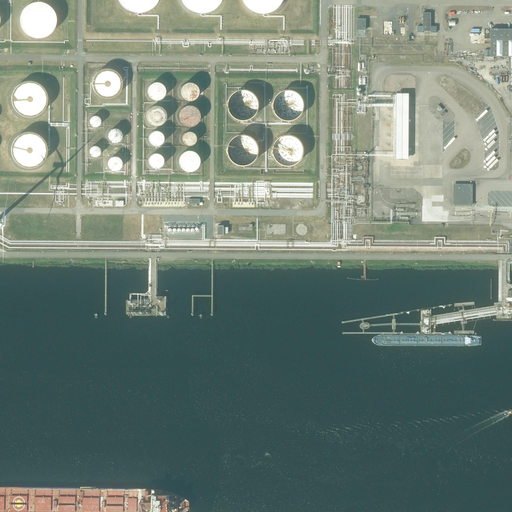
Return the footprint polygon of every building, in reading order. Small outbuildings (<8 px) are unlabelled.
[(118,0),(119,1),(120,3),(120,4),(121,5),(122,5),(123,6),(124,8),(125,8),(126,9),(127,10),(128,10),(129,11),(130,11),(131,12),(132,12),(134,12),(135,13),(137,13),(138,13),(139,13),(140,13),(142,12),(144,12),(145,12),(146,11),(147,11),(148,10),(149,10),(150,9),(151,8),(152,7),(153,6),(154,6),(155,5),(155,4),(156,3),(156,2),(157,1),(157,0),(118,0)] [(181,0),(182,1),(182,2),(183,3),(183,4),(184,5),(185,6),(186,7),(187,8),(188,9),(189,9),(190,10),(191,11),(192,11),(194,12),(195,12),(196,13),(197,13),(198,13),(199,13),(200,13),(202,13),(203,13),(204,13),(205,13),(206,12),(207,12),(208,12),(209,11),(211,11),(212,10),(213,10),(214,9),(214,8),(215,8),(217,6),(217,5),(218,5),(219,3),(220,2),(220,1),(220,0),(181,0)] [(243,0),(244,1),(245,2),(245,3),(246,4),(246,5),(247,6),(248,6),(249,7),(250,8),(251,9),(252,10),(253,10),(254,11),(255,12),(256,12),(257,12),(259,13),(260,13),(261,13),(262,13),(263,14),(265,14),(266,13),(267,13),(269,13),(270,13),(271,12),(272,12),(273,11),(274,11),(275,10),(276,10),(277,9),(278,8),(279,7),(280,6),(281,5),(281,4),(282,3),(283,2),(283,1),(283,0),(243,0)] [(56,25),(56,24),(56,23),(56,22),(56,21),(56,19),(56,18),(56,17),(56,16),(55,15),(55,14),(55,13),(54,12),(54,11),(53,10),(53,9),(52,9),(52,8),(51,7),(50,6),(49,6),(48,5),(46,4),(46,3),(45,3),(43,3),(42,2),(41,2),(40,2),(39,2),(38,2),(37,2),(36,2),(34,2),(33,2),(32,3),(31,3),(30,4),(29,4),(28,5),(27,6),(26,7),(25,8),(24,8),(23,10),(23,11),(22,11),(22,12),(21,13),(21,14),(21,15),(20,16),(20,17),(20,19),(20,20),(20,21),(20,22),(20,23),(21,25),(21,26),(21,27),(22,28),(23,29),(23,30),(24,31),(25,32),(26,33),(27,34),(28,35),(29,35),(30,36),(31,36),(32,37),(34,37),(35,38),(37,38),(39,38),(40,38),(41,38),(42,38),(43,37),(44,37),(45,36),(47,36),(48,35),(49,34),(50,34),(50,33),(51,32),(52,31),(53,30),(54,29),(54,28),(55,27),(55,26),(56,25)] [(431,31),(431,13),(423,13),(423,31),(431,31)] [(366,37),(366,19),(357,19),(356,37),(366,37)] [(511,29),(491,29),(490,50),(490,55),(490,56),(511,56),(511,29)] [(121,81),(121,80),(121,79),(121,78),(120,77),(119,75),(118,74),(117,73),(116,72),(115,71),(114,70),(112,70),(111,69),(110,69),(109,69),(107,68),(106,69),(104,69),(103,69),(101,69),(100,70),(99,71),(98,71),(97,72),(96,73),(95,74),(94,76),(93,76),(93,78),(92,79),(92,80),(92,81),(92,82),(92,83),(92,84),(92,85),(92,86),(92,87),(92,88),(93,89),(93,90),(94,91),(94,92),(95,93),(96,94),(97,95),(98,96),(99,96),(100,97),(101,97),(103,98),(104,98),(105,98),(106,98),(107,98),(108,98),(109,98),(110,98),(112,97),(113,97),(114,96),(115,96),(116,95),(117,94),(118,93),(119,92),(120,91),(120,90),(121,89),(121,88),(121,87),(121,86),(122,85),(122,84),(122,83),(122,82),(121,82),(121,81)] [(46,105),(46,104),(47,104),(47,102),(47,101),(47,100),(47,99),(47,98),(47,97),(47,95),(47,94),(47,93),(46,93),(46,92),(46,91),(45,90),(45,89),(44,89),(44,88),(43,86),(41,85),(40,84),(38,83),(37,83),(36,82),(35,82),(34,81),(33,81),(31,81),(30,81),(29,81),(27,81),(26,81),(25,81),(24,81),(23,82),(22,82),(21,83),(20,83),(19,84),(18,85),(17,85),(16,86),(15,87),(15,88),(14,89),(13,90),(13,91),(12,92),(12,93),(12,94),(12,95),(11,96),(11,97),(11,98),(11,99),(11,100),(11,101),(11,102),(12,103),(12,104),(12,105),(13,106),(13,107),(13,108),(14,108),(14,109),(15,109),(16,111),(17,112),(18,113),(20,114),(21,115),(22,115),(23,116),(24,116),(26,116),(27,117),(29,117),(31,117),(32,117),(34,116),(35,116),(36,115),(37,115),(39,114),(40,114),(40,113),(41,113),(41,112),(42,111),(43,110),(44,109),(45,108),(45,107),(46,106),(46,105)] [(165,88),(164,87),(164,86),(163,86),(163,85),(162,84),(161,84),(161,83),(160,83),(159,83),(158,82),(157,82),(156,82),(155,82),(154,82),(153,83),(152,83),(151,84),(150,85),(149,85),(149,86),(148,87),(148,88),(147,89),(147,90),(147,91),(147,92),(147,93),(148,94),(148,95),(148,96),(149,96),(149,97),(150,97),(150,98),(151,99),(152,99),(153,99),(153,100),(154,100),(155,100),(156,100),(157,100),(158,100),(159,100),(160,99),(161,99),(162,98),(163,98),(163,97),(164,96),(164,95),(165,94),(165,93),(165,91),(165,90),(165,89),(165,88)] [(185,100),(186,100),(187,101),(188,101),(189,101),(190,101),(191,101),(192,100),(193,100),(194,100),(195,99),(196,98),(196,97),(197,97),(197,96),(197,95),(198,95),(198,94),(198,93),(198,92),(198,91),(198,90),(198,89),(197,88),(197,87),(196,86),(195,85),(194,84),(193,84),(192,83),(191,83),(190,83),(188,83),(187,83),(186,83),(185,84),(184,84),(183,85),(182,86),(182,87),(181,87),(181,88),(181,89),(180,89),(180,90),(180,91),(180,92),(180,93),(180,94),(181,95),(181,96),(181,97),(182,97),(182,98),(183,99),(184,99),(185,100)] [(255,94),(253,93),(252,92),(252,91),(251,91),(249,91),(248,90),(247,90),(246,90),(245,90),(243,90),(242,90),(241,90),(240,90),(239,91),(238,91),(237,92),(236,93),(235,93),(234,94),(233,95),(233,96),(232,96),(232,97),(231,99),(231,100),(230,100),(230,101),(230,102),(230,103),(229,104),(229,105),(229,106),(230,108),(230,109),(230,110),(230,111),(231,112),(232,113),(232,114),(233,115),(234,116),(235,117),(236,118),(237,119),(238,119),(239,120),(240,120),(241,120),(243,120),(244,120),(245,121),(246,121),(247,120),(248,120),(249,120),(250,120),(251,119),(252,119),(253,118),(254,117),(255,117),(256,116),(256,115),(257,114),(258,113),(258,112),(259,112),(259,111),(259,110),(260,109),(260,108),(260,107),(260,106),(260,105),(260,104),(260,103),(260,102),(259,101),(259,100),(259,99),(258,98),(258,97),(257,96),(256,95),(255,94)] [(304,100),(304,99),(303,98),(302,97),(302,96),(301,95),(300,94),(299,93),(298,92),(297,92),(295,91),(294,91),(293,90),(291,90),(290,90),(288,90),(287,90),(286,91),(284,91),(283,92),(282,92),(281,93),(280,94),(279,94),(278,96),(277,97),(276,98),(276,99),(275,100),(275,101),(275,102),(275,103),(275,104),(274,105),(274,106),(275,107),(275,108),(275,109),(275,110),(276,111),(276,112),(276,113),(277,114),(278,115),(279,116),(279,117),(280,117),(280,118),(281,118),(282,119),(283,119),(284,120),(285,120),(286,120),(288,121),(289,121),(291,121),(292,121),(293,121),(294,120),(295,120),(296,120),(297,119),(298,119),(298,118),(300,117),(301,116),(302,115),(303,114),(303,113),(304,112),(304,111),(304,110),(305,109),(305,108),(305,107),(305,106),(305,105),(305,104),(305,103),(305,102),(304,101),(304,100)] [(408,159),(409,93),(396,93),(396,159),(408,159)] [(183,124),(184,125),(185,126),(186,126),(187,126),(188,126),(189,126),(190,126),(191,126),(192,126),(193,126),(194,125),(195,125),(195,124),(196,124),(197,123),(197,122),(198,122),(198,121),(199,120),(199,119),(199,118),(200,117),(200,116),(200,115),(200,114),(199,114),(199,113),(199,112),(199,111),(198,111),(198,110),(197,110),(197,109),(196,108),(195,107),(194,106),(193,106),(192,106),(191,105),(190,105),(189,105),(187,105),(186,106),(185,106),(184,107),(183,107),(183,108),(182,108),(181,109),(181,110),(180,111),(179,112),(179,113),(179,114),(179,115),(178,116),(179,116),(179,117),(179,118),(179,119),(179,120),(180,120),(180,121),(181,122),(181,123),(182,124),(183,124)] [(150,124),(151,125),(152,125),(153,125),(154,125),(154,126),(156,126),(157,126),(158,126),(159,125),(160,125),(161,124),(162,124),(162,123),(163,123),(164,122),(164,121),(165,120),(165,119),(166,118),(166,117),(166,116),(166,115),(166,114),(166,113),(165,113),(165,112),(165,111),(164,110),(163,109),(162,108),(161,107),(160,107),(159,106),(157,106),(156,106),(155,106),(154,106),(152,106),(151,107),(150,108),(149,108),(148,109),(148,110),(147,111),(147,112),(146,113),(146,114),(146,115),(146,116),(146,117),(146,118),(147,119),(147,120),(148,121),(148,122),(149,123),(150,124)] [(91,125),(91,126),(92,126),(93,126),(93,127),(94,127),(95,127),(96,127),(97,126),(98,126),(99,125),(100,124),(100,123),(100,122),(100,121),(100,120),(100,119),(100,118),(99,118),(99,117),(98,117),(98,116),(97,116),(96,116),(95,116),(94,116),(93,116),(92,116),(92,117),(91,117),(90,118),(90,119),(90,120),(89,120),(89,121),(89,122),(89,123),(90,123),(90,124),(90,125),(91,125)] [(122,136),(122,135),(122,134),(121,133),(121,132),(120,131),(119,130),(118,129),(117,129),(116,129),(115,129),(114,129),(113,129),(112,129),(111,129),(111,130),(110,130),(109,131),(109,132),(108,133),(108,134),(108,135),(108,136),(108,137),(108,138),(108,139),(109,139),(109,140),(110,141),(111,141),(112,142),(113,142),(114,143),(115,143),(116,142),(117,142),(118,142),(119,141),(120,141),(120,140),(121,140),(121,139),(121,138),(122,137),(122,136)] [(163,137),(163,136),(163,135),(162,134),(161,133),(161,132),(160,132),(159,132),(159,131),(158,131),(157,131),(156,131),(155,131),(154,131),(153,131),(152,132),(151,132),(151,133),(150,133),(150,134),(149,135),(149,136),(148,137),(148,138),(148,139),(148,140),(149,140),(149,141),(149,142),(150,142),(150,143),(151,144),(152,145),(153,145),(154,146),(155,146),(156,146),(157,146),(158,145),(159,145),(160,145),(161,144),(161,143),(162,143),(162,142),(163,141),(163,140),(163,139),(163,138),(163,137)] [(47,149),(47,148),(47,147),(47,146),(46,145),(46,144),(46,143),(45,142),(45,141),(44,140),(44,139),(43,138),(42,137),(41,137),(41,136),(40,136),(39,135),(38,134),(37,134),(36,133),(35,133),(33,132),(31,132),(30,132),(28,132),(27,132),(26,132),(25,132),(23,133),(21,133),(20,134),(19,135),(18,135),(17,136),(16,137),(15,138),(14,140),(13,141),(12,142),(12,143),(12,144),(11,146),(11,147),(11,148),(11,149),(11,150),(11,151),(11,152),(11,153),(12,155),(12,156),(12,157),(13,158),(13,159),(14,160),(15,162),(16,162),(17,163),(18,164),(19,165),(20,165),(21,166),(22,166),(23,167),(24,167),(25,167),(27,168),(28,168),(30,168),(31,168),(32,167),(34,167),(35,167),(36,166),(37,166),(38,165),(39,165),(40,164),(41,163),(43,161),(44,160),(44,159),(45,158),(45,157),(46,156),(46,155),(46,154),(47,153),(47,152),(47,150),(47,149)] [(185,145),(186,145),(187,145),(188,146),(189,146),(190,146),(191,145),(192,145),(193,144),(194,144),(194,143),(195,142),(195,141),(196,140),(196,139),(196,138),(196,137),(195,136),(195,135),(194,134),(193,133),(192,132),(191,132),(190,132),(189,132),(188,132),(187,132),(186,132),(185,133),(184,134),(183,134),(183,135),(182,135),(182,136),(182,137),(182,138),(182,139),(182,140),(182,141),(182,142),(183,143),(184,144),(185,144),(185,145)] [(256,141),(255,140),(254,139),(254,138),(252,137),(250,136),(249,136),(248,136),(246,135),(245,135),(244,135),(243,135),(241,135),(240,136),(239,136),(238,136),(237,137),(236,138),(235,138),(234,139),(233,140),(232,141),(231,142),(231,143),(230,144),(230,145),(229,146),(229,148),(229,149),(229,150),(229,151),(229,152),(229,153),(229,154),(230,155),(230,156),(230,157),(231,158),(231,159),(232,160),(233,160),(233,161),(234,162),(235,163),(236,163),(237,164),(239,165),(241,165),(242,166),(243,166),(244,166),(245,166),(246,166),(248,165),(249,165),(250,164),(251,164),(252,164),(253,163),(254,162),(255,161),(256,160),(257,159),(257,158),(258,157),(258,156),(259,155),(259,154),(259,153),(259,152),(259,151),(259,150),(259,149),(259,148),(259,147),(259,146),(258,145),(258,144),(257,143),(257,142),(256,141)] [(303,143),(302,142),(301,141),(300,140),(299,139),(298,138),(297,137),(296,137),(295,136),(293,136),(292,136),(291,135),(289,135),(288,135),(287,135),(286,136),(285,136),(283,137),(282,137),(281,138),(280,139),(279,139),(278,140),(277,141),(277,142),(276,143),(276,144),(275,145),(275,146),(274,147),(274,148),(274,149),(274,150),(274,151),(274,152),(274,153),(274,154),(275,155),(275,156),(276,157),(276,158),(277,159),(277,160),(278,161),(279,162),(281,163),(282,164),(283,165),(285,165),(286,165),(287,166),(288,166),(290,166),(291,166),(292,166),(293,165),(294,165),(295,165),(297,164),(298,163),(299,163),(300,162),(301,161),(301,160),(302,159),(303,158),(303,157),(304,156),(304,155),(304,154),(304,153),(305,152),(305,151),(305,150),(305,149),(304,148),(304,147),(304,146),(303,145),(303,144),(303,143)] [(89,150),(89,151),(89,152),(89,153),(90,153),(90,154),(91,155),(91,156),(92,156),(93,157),(94,157),(95,157),(96,157),(97,156),(98,156),(98,155),(99,155),(99,154),(100,154),(100,153),(100,152),(100,151),(100,150),(100,149),(99,148),(99,147),(98,147),(97,146),(96,146),(95,146),(94,146),(93,146),(92,146),(92,147),(91,147),(91,148),(90,148),(90,149),(89,150)] [(186,151),(185,151),(184,151),(184,152),(183,152),(182,153),(181,154),(180,155),(180,156),(179,157),(178,158),(178,159),(178,160),(178,161),(178,162),(178,164),(179,164),(179,165),(180,166),(180,167),(181,168),(182,169),(183,170),(184,170),(185,171),(186,171),(187,171),(189,171),(190,171),(192,171),(193,171),(194,170),(195,169),(196,168),(197,168),(197,167),(198,166),(198,165),(199,164),(199,163),(199,162),(199,161),(199,160),(199,159),(199,158),(199,157),(198,157),(198,156),(197,155),(197,154),(196,153),(195,153),(195,152),(194,152),(193,151),(192,151),(191,151),(191,150),(190,150),(189,150),(188,150),(187,150),(187,151),(186,151)] [(163,161),(163,160),(163,159),(163,158),(162,157),(162,156),(161,156),(161,155),(160,155),(160,154),(159,154),(158,154),(157,153),(156,153),(155,153),(154,153),(153,154),(152,154),(151,155),(150,155),(150,156),(149,157),(149,158),(148,159),(148,160),(148,161),(148,162),(148,163),(149,163),(149,164),(149,165),(150,165),(150,166),(151,166),(151,167),(152,167),(153,168),(154,168),(155,168),(156,168),(157,168),(158,168),(159,168),(159,167),(160,167),(161,166),(162,165),(162,164),(163,163),(163,162),(163,161)] [(122,163),(122,162),(121,162),(121,161),(121,160),(120,159),(119,158),(118,157),(117,157),(116,156),(115,156),(114,156),(113,156),(113,157),(112,157),(111,157),(110,158),(109,159),(109,160),(108,160),(108,161),(108,162),(108,163),(108,164),(108,165),(108,166),(108,167),(109,167),(109,168),(110,168),(110,169),(111,169),(111,170),(112,170),(113,170),(114,170),(115,170),(116,170),(117,170),(118,169),(119,169),(120,168),(121,167),(121,166),(122,165),(122,164),(122,163)] [(472,205),(472,184),(453,184),(453,205),(472,205)] [(302,224),(301,224),(300,224),(299,224),(298,225),(297,226),(296,227),(296,228),(296,229),(296,230),(296,231),(296,232),(297,233),(297,234),(298,234),(298,235),(299,235),(300,235),(301,235),(302,236),(303,235),(304,235),(305,235),(306,234),(307,233),(307,232),(307,231),(308,231),(308,230),(308,229),(308,228),(307,227),(307,226),(306,226),(306,225),(305,224),(304,224),(303,224),(302,224)] [(218,225),(218,233),(228,234),(229,226),(224,226),(224,225),(218,225)]
